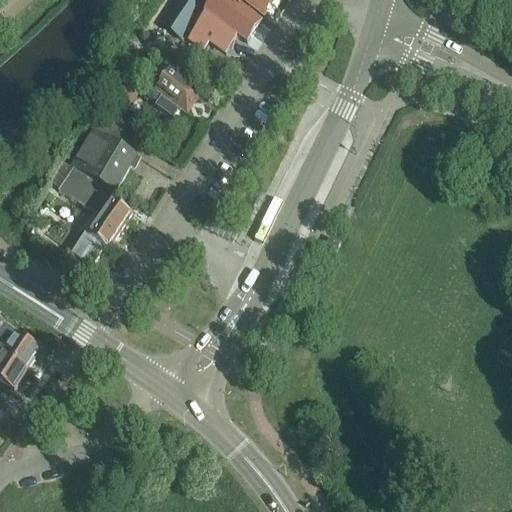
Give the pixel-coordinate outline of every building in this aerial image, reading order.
[(180,43),(208,0),(176,0),(182,3),(163,32),(180,43)] [(218,0),(188,46),(204,56),(209,48),(226,59),(238,41),(247,48),(262,26),(222,0),(218,0)] [(235,0),(237,1),(266,20),(279,0),(235,0)] [(174,123),(181,113),(187,116),(199,98),(171,78),(158,97),(164,101),(157,112),(174,123)] [(117,86),(104,105),(124,119),(137,99),(117,86)] [(75,172),(115,198),(137,162),(95,137),(74,171),(75,172)] [(115,198),(75,172),(60,194),(96,219),(92,224),(98,228),(89,242),(105,253),(109,255),(133,219),(115,207),(119,201),(115,198)] [(46,216),(30,239),(53,254),(53,253),(68,231),(46,216)] [(30,217),(23,228),(32,234),(39,223),(30,217)] [(83,238),(70,258),(91,272),(105,253),(89,242),(83,238)] [(330,242),(320,261),(331,266),(341,247),(330,242)] [(4,331),(0,337),(0,358),(2,360),(3,359),(14,367),(28,376),(41,356),(44,350),(25,337),(21,343),(16,339),(4,331)] [(0,358),(0,391),(10,397),(12,394),(14,396),(28,376),(14,367),(3,359),(2,360),(0,358)]
